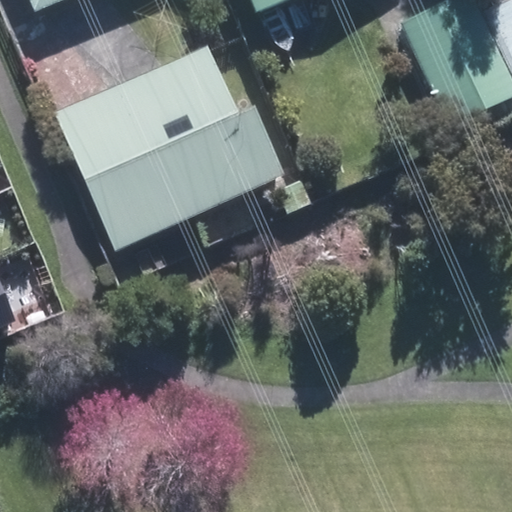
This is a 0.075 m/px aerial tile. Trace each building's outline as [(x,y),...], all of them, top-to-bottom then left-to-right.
[(9,0),(21,26),(78,0),(9,0)] [(233,0),(244,23),(295,0),(233,0)] [(389,26),(437,135),(505,106),(458,0),(447,0),(443,2),(389,26)] [(511,2),(474,20),(511,103),(511,2)] [(119,90),(44,123),(105,260),(271,187),(240,118),(225,125),(195,57),(119,90)] [(0,289),(0,321),(11,317),(0,289)]
